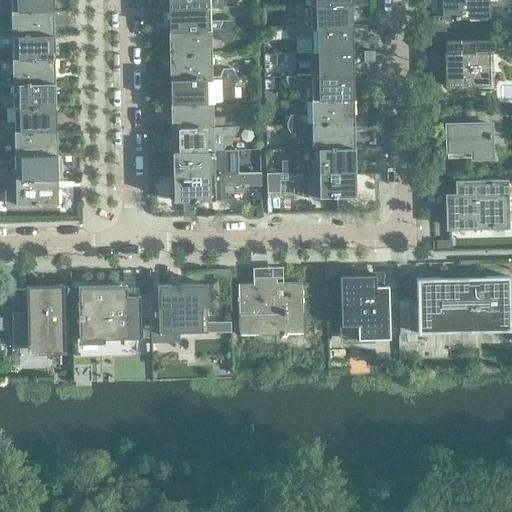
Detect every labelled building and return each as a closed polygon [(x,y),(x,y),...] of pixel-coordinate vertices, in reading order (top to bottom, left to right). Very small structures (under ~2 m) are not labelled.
[(52,10),(51,0),(11,0),(11,11),(52,10)] [(487,15),(486,0),(442,0),(443,17),(454,16),(454,19),(458,19),(458,16),(487,15)] [(350,27),(349,3),(309,4),(309,26),(300,26),(297,19),(288,19),(285,27),(285,29),(350,27)] [(209,29),(209,7),(168,8),(169,32),(234,30),(234,28),(231,20),(222,21),(219,28),(209,29)] [(0,35),(52,34),(52,10),(11,11),(12,33),(2,34),(0,28),(0,35)] [(351,51),(350,27),(285,29),(285,31),(288,38),(297,38),(300,30),(310,30),(310,52),(351,51)] [(210,55),(210,33),(219,32),(222,40),(231,40),(234,32),(234,30),(169,32),(170,56),(210,55)] [(53,58),(52,34),(0,35),(0,45),(12,45),(13,59),(53,58)] [(489,85),(488,52),(496,52),(496,39),(456,40),(456,52),(444,52),(445,86),(489,85)] [(351,75),(351,51),(310,52),(311,74),(301,74),(298,67),(289,67),(286,75),(286,77),(351,75)] [(211,77),(210,55),(170,56),(170,80),(235,78),(235,76),(232,68),(223,69),(220,76),(211,77)] [(0,83),(54,82),(53,58),(13,59),(13,81),(4,82),(0,74),(0,83)] [(352,99),(351,75),(286,77),(286,79),(289,86),(298,86),(301,78),(311,78),(311,100),(352,99)] [(211,103),(211,81),(220,80),(224,88),(232,88),(235,80),(235,78),(170,80),(171,104),(211,103)] [(54,106),(54,82),(0,83),(0,93),(1,93),(4,86),(13,85),(14,107),(54,106)] [(352,123),(352,99),(311,100),(312,122),(302,122),(299,115),(290,115),(287,123),(287,125),(352,123)] [(212,125),(211,103),(171,104),(171,128),(236,126),(236,124),(233,116),(224,117),(221,124),(212,125)] [(0,131),(55,130),(54,106),(14,107),(14,129),(5,130),(1,122),(0,122),(0,131)] [(490,157),(490,122),(498,122),(498,125),(502,125),(501,109),(475,110),(476,123),(446,124),(446,151),(471,150),(471,157),(490,157)] [(353,147),(352,123),(287,125),(287,127),(291,134),(299,134),(302,126),(312,126),(312,148),(353,147)] [(212,151),(212,129),(221,128),(225,136),(233,136),(237,128),(236,126),(171,128),(172,152),(212,151)] [(55,154),(55,130),(0,131),(0,141),(2,141),(5,134),(14,133),(15,155),(55,154)] [(361,156),(378,157),(379,146),(361,146),(361,156)] [(353,171),(353,147),(312,148),(313,170),(303,170),(300,163),(291,163),(288,171),(288,173),(353,171)] [(261,170),(261,148),(241,148),(241,170),(261,170)] [(213,173),(212,151),(172,152),(173,176),(238,174),(238,172),(234,164),(225,165),(222,172),(213,173)] [(0,179),(56,178),(55,154),(15,155),(15,177),(6,178),(2,170),(0,170),(0,179)] [(354,196),(353,171),(288,173),(288,175),(292,182),(301,182),(304,174),(313,174),(314,197),(354,196)] [(214,199),(213,177),(222,176),(226,184),(235,184),(238,176),(238,174),(173,176),(173,200),(214,199)] [(56,203),(56,178),(0,179),(0,189),(3,189),(6,182),(15,181),(16,204),(56,203)] [(503,198),(508,198),(507,179),(502,179),(460,180),(458,180),(459,195),(447,196),(448,227),(504,225),(503,198)] [(350,275),(333,275),(334,328),(347,328),(347,335),(358,335),(358,339),(383,339),(382,312),(381,313),(381,308),(384,308),(383,271),(350,271),(350,275)] [(508,276),(416,279),(417,333),(509,331),(508,276)] [(303,332),(302,282),(276,283),(276,277),(260,277),(260,283),(238,284),(239,334),(259,334),(259,332),(287,331),(287,333),(303,332)] [(130,316),(129,304),(126,304),(126,286),(92,287),(92,281),(78,282),(79,336),(127,335),(126,316),(130,316)] [(47,336),(46,282),(44,282),(44,284),(33,284),(33,291),(25,291),(25,289),(6,290),(7,343),(24,342),(24,337),(47,336)] [(207,332),(206,284),(158,286),(158,306),(151,306),(151,331),(152,331),(152,329),(178,328),(178,333),(207,332)]
